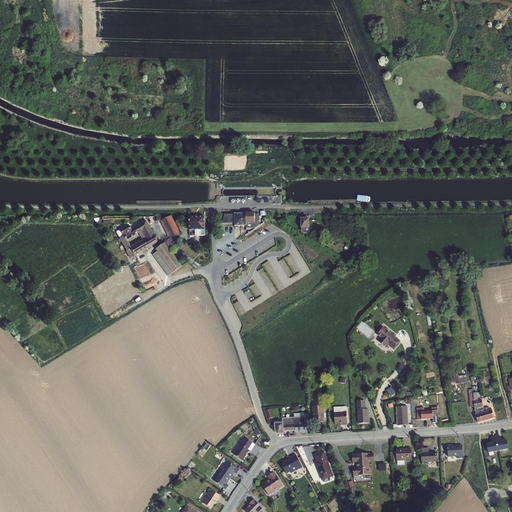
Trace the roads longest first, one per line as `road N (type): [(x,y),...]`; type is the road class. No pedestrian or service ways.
road 1 (residential): [(511,423),(278,444)]
road 2 (unclassified): [(215,251),(217,292),(278,444)]
